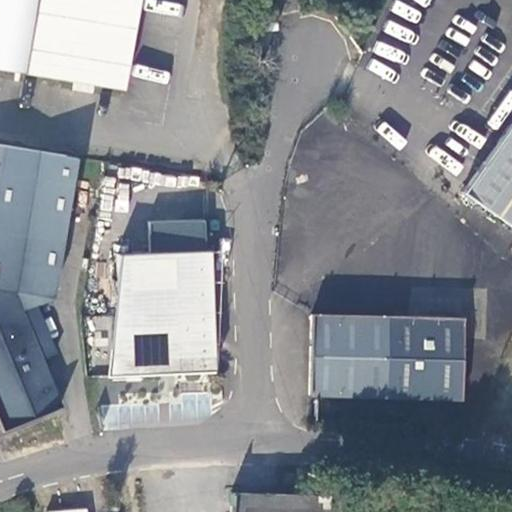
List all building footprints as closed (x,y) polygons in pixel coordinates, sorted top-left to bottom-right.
[(0,0),(0,68),(122,88),(136,0),(0,0)] [(511,119),(462,191),(511,226),(511,119)] [(51,297),(74,156),(0,143),(0,288),(15,291),(22,309),(51,297)] [(212,371),(209,251),(118,254),(121,373),(212,371)] [(60,402),(22,309),(15,291),(0,288),(0,418),(3,425),(60,402)] [(461,318),(462,298),(435,297),(434,317),(461,318)] [(461,318),(434,317),(310,314),(308,395),(459,399),(461,318)] [(430,511),(430,508),(331,495),(231,492),(230,511),(430,511)]
